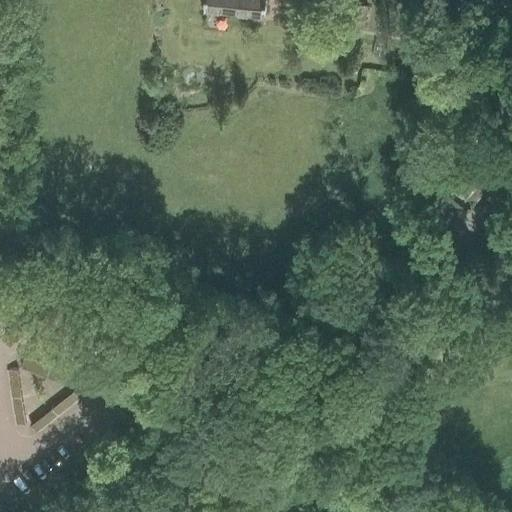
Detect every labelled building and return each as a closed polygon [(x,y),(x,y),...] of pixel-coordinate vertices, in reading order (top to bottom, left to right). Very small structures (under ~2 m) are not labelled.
[(266,16),(267,0),(205,0),(205,10),(266,16)] [(368,6),(348,4),(345,27),(389,33),(390,25),(371,22),(372,10),(368,10),(368,6)] [(459,184),(478,199),(501,171),(482,156),(467,174),(461,170),(453,179),(459,184)] [(77,373),(24,354),(20,365),(73,384),(77,373)] [(25,423),(19,368),(7,369),(14,424),(25,423)] [(36,431),(80,397),(73,388),(29,422),(36,431)]
